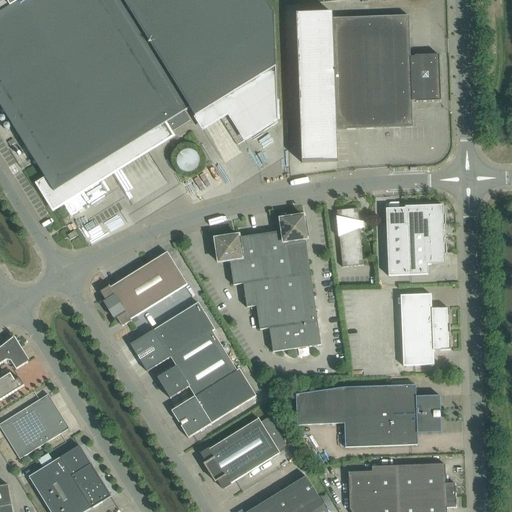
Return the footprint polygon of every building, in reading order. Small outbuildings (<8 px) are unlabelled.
[(265,0),(0,0),(0,105),(45,178),(54,193),(148,135),(154,144),(190,121),(184,112),(190,108),(195,117),(276,66),(274,14),(265,0)] [(333,14),(297,15),(302,163),(338,162),(337,130),(413,128),(412,102),(416,102),(416,103),(434,102),(440,102),(441,102),(441,100),(441,95),(440,62),(439,57),(439,55),(438,55),(432,56),(415,56),(415,57),(410,57),(409,16),(333,19),(333,14)] [(280,167),(268,170),(270,180),(282,178),(280,167)] [(389,277),(411,276),(428,275),(428,266),(446,265),(445,255),(447,255),(446,244),(445,244),(445,239),(446,238),(446,233),(444,231),(444,226),(446,226),(445,215),(444,215),(443,206),(405,207),(405,209),(386,210),(389,277)] [(343,268),(364,266),(360,229),(364,227),(364,223),(359,222),(358,209),(337,211),(338,218),(337,217),(339,238),(339,237),(343,268)] [(273,353),(321,346),(306,241),(308,240),(304,217),(280,220),(282,232),(239,238),(239,236),(215,240),(219,263),(230,262),(233,286),(243,284),(247,308),(256,307),(260,331),(269,329),(273,353)] [(68,235),(71,241),(78,236),(75,231),(68,235)] [(131,320),(188,285),(167,253),(111,288),(110,286),(109,287),(109,288),(101,293),(107,301),(104,303),(115,320),(117,318),(122,327),(130,322),(131,323),(132,322),(131,320)] [(403,367),(415,366),(434,366),(434,351),(442,351),(450,350),(449,309),(440,309),(432,309),(431,295),(401,296),(403,367)] [(171,358),(213,332),(215,330),(198,303),(131,345),(147,372),(171,358)] [(195,397),(237,371),(222,346),(213,332),(171,358),(176,368),(158,379),(170,400),(189,388),(195,397)] [(218,337),(223,345),(228,342),(223,334),(218,337)] [(13,338),(0,348),(0,364),(7,361),(11,362),(16,370),(28,363),(28,362),(27,363),(17,347),(16,345),(14,344),(13,342),(11,341),(14,339),(13,338)] [(237,371),(195,397),(172,412),(179,424),(180,423),(182,426),(181,427),(188,439),(257,397),(240,369),(237,371)] [(0,401),(25,386),(20,379),(14,383),(10,378),(11,377),(0,383),(0,401)] [(416,397),(416,386),(344,388),(296,395),(297,426),(344,424),(345,448),(418,446),(418,434),(442,433),(440,396),(416,397)] [(69,430),(49,395),(0,424),(0,426),(20,460),(69,430)] [(231,484),(279,454),(280,455),(281,454),(278,450),(287,445),(269,417),(261,423),(259,419),(258,419),(258,420),(215,447),(210,450),(210,449),(201,454),(207,463),(205,465),(215,482),(218,481),(223,490),(232,485),(231,484)] [(91,465),(80,447),(80,446),(29,478),(50,511),(87,511),(91,509),(92,510),(112,497),(92,465),(91,465)] [(372,468),(372,473),(349,474),(350,510),(351,511),(446,511),(447,509),(456,508),(455,484),(446,484),(445,465),(372,468)] [(306,477),(289,487),(302,508),(319,497),(306,477)] [(8,485),(0,486),(0,506),(12,504),(8,485)] [(295,511),(302,508),(289,487),(272,498),(280,511),(295,511)] [(328,511),(319,497),(302,508),(303,511),(328,511)] [(280,511),(272,498),(255,508),(257,511),(280,511)]
